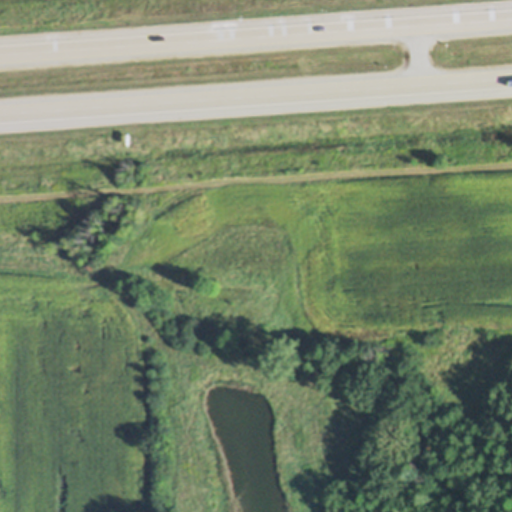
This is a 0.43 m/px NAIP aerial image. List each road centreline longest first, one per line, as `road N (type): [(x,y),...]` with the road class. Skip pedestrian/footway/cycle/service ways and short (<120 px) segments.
road 1 (motorway): [(511,19),(0,55)]
road 2 (motorway): [(0,115),(511,79)]
